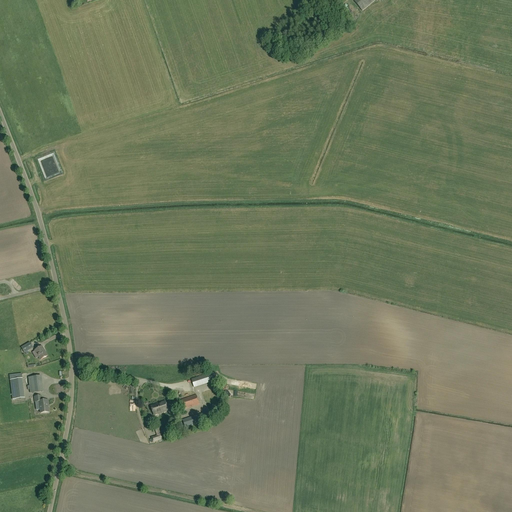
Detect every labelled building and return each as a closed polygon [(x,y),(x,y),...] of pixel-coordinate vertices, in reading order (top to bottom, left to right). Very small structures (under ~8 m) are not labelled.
[(363,11),(375,0),(356,0),(355,2),(363,11)] [(48,356),(42,346),(35,351),(41,360),(48,356)] [(191,380),(194,388),(214,381),(212,373),(191,380)] [(43,392),(41,377),(28,378),(30,394),(43,392)] [(11,379),(14,399),(26,397),(23,378),(11,379)] [(199,405),(196,395),(187,398),(181,400),(184,409),(199,405)] [(36,403),(39,403),(40,414),(48,413),(48,408),(48,401),(41,402),(41,397),(36,398),(36,403)] [(173,407),(168,408),(166,402),(151,406),(154,415),(168,410),(169,415),(175,413),(173,407)] [(182,420),(185,428),(202,422),(204,426),(208,425),(207,421),(204,413),(182,420)]
